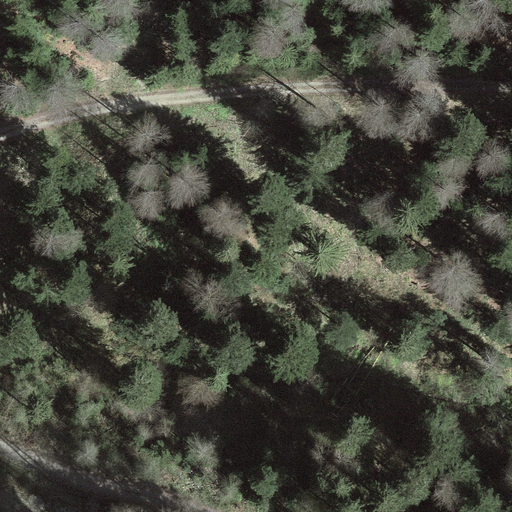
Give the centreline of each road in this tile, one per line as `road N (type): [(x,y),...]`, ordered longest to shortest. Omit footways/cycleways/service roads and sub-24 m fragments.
road 1 (track): [(511,84),(247,90),(89,112),(0,136)]
road 2 (track): [(0,442),(206,511)]
